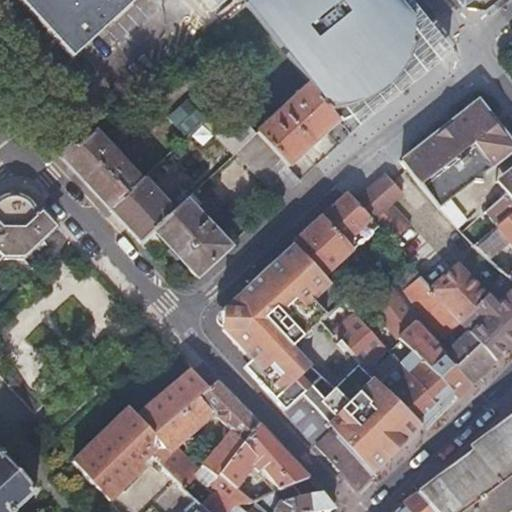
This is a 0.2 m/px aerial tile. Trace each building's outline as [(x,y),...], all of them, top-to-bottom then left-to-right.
[(14,0),(73,62),(134,5),(130,0),(14,0)] [(326,102),(340,120),(434,48),(404,9),(401,11),(395,3),(388,9),(380,0),(245,0),(294,62),(312,85),(326,102)] [(392,0),(380,0),(388,9),(395,3),(392,0)] [(257,131),(259,133),(290,167),(340,120),(326,102),(312,85),(257,131)] [(237,154),(259,133),(257,131),(256,132),(227,103),(206,122),(237,154)] [(404,171),(480,106),(478,104),(399,166),(400,166),(404,171)] [(511,154),(511,148),(480,106),(404,171),(438,211),(464,190),(466,191),(471,187),(481,187),(484,177),(511,154)] [(112,210),(141,183),(94,132),(76,147),(72,143),(63,157),(91,188),(112,210)] [(259,133),(237,154),(282,201),(303,181),(290,167),(259,133)] [(511,174),(505,180),(511,187),(503,194),(505,197),(511,204),(511,174)] [(386,179),(358,204),(372,220),(378,226),(393,210),(405,198),(386,179)] [(145,180),(141,183),(112,210),(130,229),(144,244),(156,231),(176,213),(145,180)] [(511,187),(505,180),(497,187),(503,194),(511,187)] [(0,268),(5,263),(23,260),(25,258),(58,225),(49,215),(42,209),(39,211),(38,208),(36,203),(31,198),(29,196),(23,193),(17,192),(11,192),(5,193),(2,195),(0,195),(0,268)] [(194,195),(176,213),(156,231),(199,277),(231,247),(192,206),(198,200),(194,195)] [(348,195),(323,217),(348,243),(372,220),(358,204),(348,195)] [(511,204),(505,197),(486,213),(496,228),(473,248),(488,261),(500,251),(499,249),(506,243),(511,250),(511,277),(491,296),(511,319),(511,204)] [(393,210),(378,226),(386,233),(396,244),(412,228),(393,210)] [(323,217),(293,245),(325,279),(355,251),(348,243),(323,217)] [(325,279),(293,245),(268,268),(307,308),(310,305),(330,285),(325,279)] [(501,358),(511,346),(511,319),(491,296),(465,267),(458,267),(440,282),(433,274),(426,280),(458,316),(496,363),(501,358)] [(268,268),(255,280),(303,332),(320,316),(310,305),(307,308),(268,268)] [(481,377),(496,363),(458,316),(426,280),(422,275),(405,289),(430,321),(454,348),(481,377)] [(374,476),(426,427),(384,384),(372,370),(367,365),(362,360),(339,382),(331,389),(315,373),(323,365),(297,338),(303,332),(255,280),(244,291),(248,295),(234,310),(234,325),(259,352),(253,357),(260,383),(272,396),(284,410),(302,395),(328,424),(374,476)] [(457,400),(472,386),(446,355),(423,328),(392,287),(374,304),(381,312),(405,340),(418,356),(455,398),(457,400)] [(248,295),(244,291),(226,309),(226,330),(238,344),(251,359),(253,357),(259,352),(234,325),(234,310),(248,295)] [(369,323),(381,312),(374,304),(361,315),(369,323)] [(361,315),(356,310),(335,331),(362,360),(367,365),(371,361),(387,345),(369,323),(361,315)] [(392,351),(402,342),(398,337),(387,345),(392,351)] [(426,427),(455,398),(418,356),(405,340),(402,342),(392,351),(403,366),(384,384),(426,427)] [(472,386),(481,377),(454,348),(446,355),(472,386)] [(260,383),(253,357),(251,359),(244,366),(260,383)] [(371,361),(367,365),(372,370),(376,366),(371,361)] [(323,365),(315,373),(331,389),(339,382),(323,365)] [(72,458),(108,497),(147,462),(145,459),(151,455),(155,437),(156,433),(157,433),(210,389),(192,370),(138,415),(130,407),(72,458)] [(242,492),(238,488),(221,473),(261,424),(241,404),(218,381),(210,389),(157,433),(155,437),(171,454),(177,449),(216,415),(226,425),(226,437),(198,470),(184,487),(195,498),(199,502),(209,511),(233,511),(237,507),(246,503),(252,501),(247,496),(242,492)] [(374,476),(328,424),(302,395),(284,410),(358,492),(374,476)] [(421,495),(434,511),(511,511),(511,415),(496,429),(472,447),(475,451),(454,469),(421,495)] [(271,486),(277,490),(310,478),(289,455),(262,426),(261,424),(221,473),(238,488),(253,469),(271,486)] [(151,455),(160,463),(171,454),(155,437),(151,455)] [(160,463),(184,487),(198,470),(177,449),(171,454),(160,463)] [(0,511),(4,511),(0,507),(0,499),(19,481),(0,460),(0,511)] [(247,496),(252,501),(246,503),(248,507),(244,511),(275,511),(277,507),(280,505),(284,504),(279,493),(277,490),(271,486),(253,469),(238,488),(242,492),(247,496)] [(279,493),(284,504),(295,498),(322,492),(310,478),(277,490),(279,493)] [(295,498),(284,504),(293,511),(334,511),(337,508),(322,492),(295,498)] [(427,511),(417,499),(413,495),(410,498),(403,505),(407,511),(427,511)] [(427,511),(434,511),(421,495),(417,499),(427,511)] [(209,511),(199,502),(195,498),(180,511),(209,511)] [(237,507),(233,511),(293,511),(284,504),(280,505),(277,507),(275,511),(244,511),(248,507),(246,503),(237,507)]
